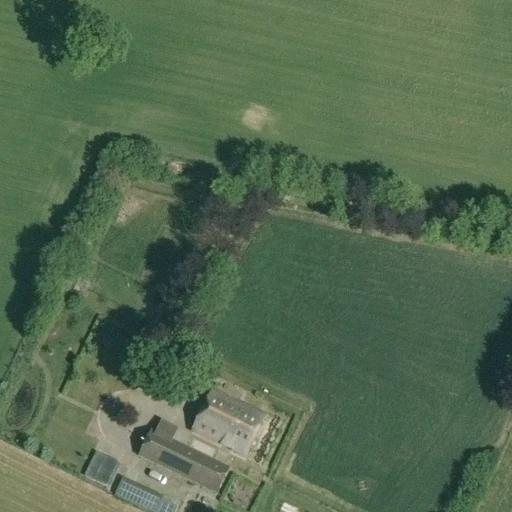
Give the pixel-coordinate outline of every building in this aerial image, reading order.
[(267,418),(212,392),(193,433),(223,447),(224,444),(232,449),(231,451),(248,458),(267,418)] [(106,416),(109,397),(84,393),(81,413),(106,416)] [(104,446),(113,438),(101,424),(92,433),(104,446)] [(151,432),(139,458),(217,495),(230,469),(151,432)] [(108,485),(118,465),(105,459),(105,461),(96,456),(87,476),(108,485)] [(244,463),(241,472),(267,482),(271,473),(244,463)] [(146,511),(156,511),(163,498),(124,479),(115,497),(146,511)]
